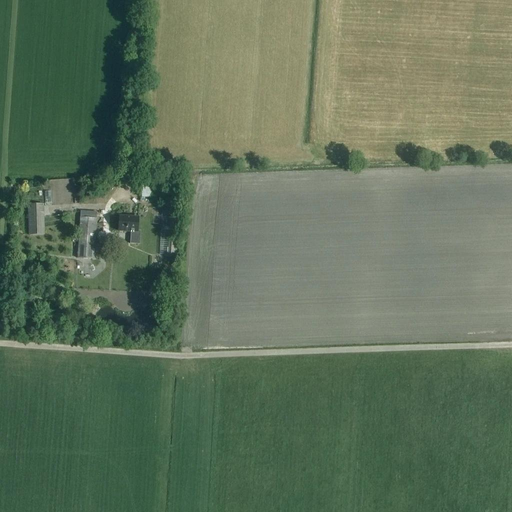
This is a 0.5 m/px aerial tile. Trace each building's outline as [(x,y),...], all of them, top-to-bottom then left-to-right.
[(138,186),(138,198),(152,198),(152,186),(138,186)] [(43,205),(28,205),(29,236),(43,236),(43,205)] [(168,257),(177,257),(180,211),(171,210),(168,257)] [(96,220),(97,213),(80,212),(77,260),(94,261),(97,220),(96,220)] [(131,232),(130,244),(140,245),(140,231),(137,231),(138,218),(119,217),(118,232),(131,232)]
